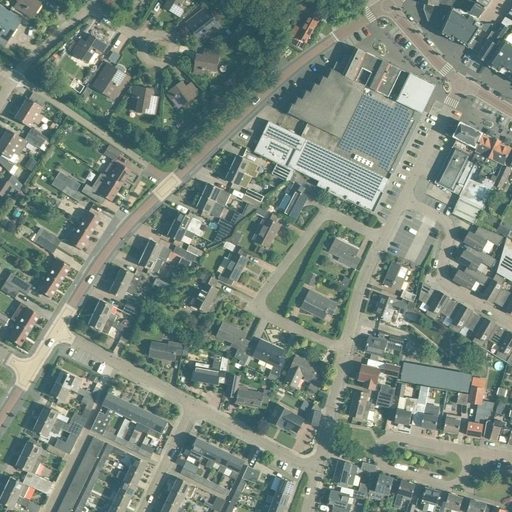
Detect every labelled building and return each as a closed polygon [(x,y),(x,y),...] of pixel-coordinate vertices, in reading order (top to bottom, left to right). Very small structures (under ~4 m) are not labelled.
[(16,0),(13,6),(32,18),(42,2),(39,0),(16,0)] [(168,0),(164,7),(181,17),(187,8),(181,4),(184,0),(168,0)] [(460,0),(437,0),(437,5),(425,4),(424,9),(428,21),(444,23),(451,7),(459,8),(460,3),(460,0)] [(470,0),(460,0),(460,3),(472,10),(470,13),(479,19),(485,9),(470,0)] [(290,35),(296,38),(293,43),(302,48),(306,43),(320,20),(317,18),(323,7),(313,2),(306,13),(310,15),(301,31),(294,28),(290,35)] [(13,15),(5,10),(0,6),(0,29),(1,30),(0,31),(0,46),(3,49),(17,25),(8,19),(11,14),(13,16),(13,15)] [(444,23),(440,33),(453,41),(455,39),(463,44),(465,46),(468,47),(469,48),(482,28),(482,27),(481,27),(482,24),(480,23),(477,22),(478,21),(460,9),(459,9),(451,8),(444,23)] [(216,24),(204,9),(191,19),(192,19),(194,18),(197,22),(190,28),(202,43),(211,36),(207,31),(216,24)] [(282,22),(263,9),(252,26),(270,37),(273,33),(274,34),(282,22)] [(241,40),(251,24),(249,23),(244,20),(231,39),(233,42),(241,40)] [(497,38),(501,41),(509,29),(502,24),(495,34),(492,32),(482,48),(477,56),(477,57),(477,56),(479,57),(479,58),(487,63),(492,55),(498,46),(494,43),(497,38)] [(511,28),(488,65),(492,67),(493,67),(496,69),(495,69),(499,72),(502,68),(511,74),(511,75),(510,79),(511,80),(511,28)] [(96,52),(101,55),(107,45),(91,35),(85,44),(80,41),(81,39),(72,52),(88,63),(96,52)] [(253,42),(264,49),(269,43),(257,35),(253,42)] [(116,56),(122,59),(126,50),(120,47),(116,56)] [(334,153),(379,59),(356,48),(352,57),(347,55),(343,64),(339,62),(335,71),(331,69),(326,78),(322,76),(318,85),(314,83),(310,92),(306,90),(301,99),(297,97),(294,104),(291,103),(287,112),(308,123),(301,137),(334,153)] [(217,71),(220,52),(204,49),(204,50),(207,50),(206,56),(197,55),(194,74),(203,75),(204,69),(217,71)] [(295,169),(294,171),(318,183),(317,186),(374,213),(392,175),(390,174),(416,120),(412,119),(427,83),(411,75),(411,74),(379,59),(334,153),(301,137),(269,121),(254,152),(278,163),(278,162),(295,169)] [(107,63),(102,71),(92,86),(114,100),(129,77),(124,73),(125,70),(123,68),(121,66),(118,65),(116,67),(115,68),(107,63)] [(184,106),(199,94),(191,83),(192,85),(187,89),(182,82),(166,93),(172,100),(177,97),(184,106)] [(134,86),(132,97),(138,98),(136,112),(155,115),(159,97),(158,97),(157,100),(152,98),(153,90),(134,86)] [(27,98),(20,108),(40,120),(43,116),(38,113),(42,107),(46,101),(33,93),(29,99),(27,98)] [(84,93),(80,98),(85,101),(89,96),(84,93)] [(37,125),(40,120),(20,108),(14,118),(23,124),(29,127),(33,122),(37,125)] [(454,192),(475,150),(483,133),(460,122),(453,137),(458,139),(455,146),(453,145),(435,183),(454,192)] [(42,144),(27,134),(24,140),(7,129),(1,139),(20,152),(26,142),(34,147),(35,146),(39,149),(42,144)] [(27,134),(42,144),(43,144),(46,138),(32,129),(31,129),(27,134)] [(494,185),(503,165),(503,164),(504,164),(511,148),(501,143),(502,142),(493,138),(493,140),(484,135),(476,151),(475,150),(454,192),(461,196),(452,214),(468,220),(475,224),(483,206),(494,185)] [(18,156),(20,152),(1,139),(0,140),(0,153),(1,154),(0,156),(0,163),(9,172),(14,164),(8,161),(13,153),(18,156)] [(108,146),(103,154),(115,161),(120,154),(108,146)] [(232,167),(256,179),(259,173),(256,171),(259,166),(250,162),(250,161),(237,155),(232,167)] [(36,163),(33,160),(30,158),(24,167),(31,171),(36,163)] [(21,170),(25,162),(21,160),(17,169),(21,170)] [(109,179),(120,186),(130,170),(117,162),(113,168),(109,165),(102,175),(109,179)] [(503,165),(494,185),(502,188),(511,168),(503,165)] [(256,179),(232,167),(226,179),(239,185),(242,179),(249,183),(252,177),(256,179)] [(120,186),(109,179),(102,175),(100,173),(91,188),(86,184),(81,191),(93,199),(102,204),(105,198),(110,201),(120,186)] [(289,180),(291,175),(287,173),(283,180),(287,182),(289,180)] [(71,179),(67,186),(76,192),(80,185),(71,179)] [(9,184),(3,180),(0,183),(0,194),(2,196),(7,187),(9,184)] [(203,195),(225,206),(231,194),(208,183),(203,195)] [(295,183),(288,196),(286,194),(279,207),(285,210),(283,212),(296,219),(308,197),(302,194),(305,188),(295,183)] [(14,189),(9,186),(3,194),(9,198),(14,189)] [(79,202),(83,196),(66,186),(62,192),(79,202)] [(245,194),(262,202),(264,198),(248,189),(245,194)] [(259,207),(262,202),(245,194),(242,200),(258,208),(259,208),(259,207)] [(225,206),(203,195),(197,208),(219,218),(222,212),(225,206)] [(278,217),(259,207),(259,208),(258,208),(259,209),(256,213),(264,218),(253,239),(269,247),(280,225),(275,223),(278,217)] [(22,211),(17,208),(11,217),(16,220),(22,211)] [(79,227),(90,234),(100,219),(87,210),(82,218),(84,219),(79,227)] [(203,223),(180,212),(174,224),(197,234),(201,236),(203,232),(199,230),(203,223)] [(218,223),(234,231),(236,225),(221,218),(218,223)] [(230,237),(234,231),(218,223),(218,224),(222,226),(219,232),(230,237)] [(21,224),(19,228),(29,235),(32,231),(21,224)] [(196,235),(197,234),(174,224),(168,236),(181,242),(184,236),(193,240),(195,234),(196,235)] [(80,250),(90,234),(79,227),(74,235),(72,234),(67,242),(80,250)] [(475,248),(482,251),(488,240),(498,246),(504,237),(478,227),(478,228),(480,229),(476,236),(470,232),(464,242),(475,248)] [(61,241),(44,230),(40,228),(36,234),(57,247),(61,241)] [(57,247),(36,234),(33,232),(29,239),(53,254),(57,247)] [(229,243),(239,247),(242,241),(232,237),(229,243)] [(361,259),(355,256),(358,250),(336,239),(330,252),(340,257),(338,260),(356,269),(361,259)] [(145,252),(158,258),(166,262),(172,251),(163,247),(164,246),(151,240),(145,252)] [(245,251),(241,249),(226,241),(223,247),(232,251),(228,258),(231,260),(224,275),(227,276),(233,280),(236,281),(248,259),(242,256),(245,251)] [(511,249),(505,245),(500,262),(498,269),(497,273),(511,281),(511,249)] [(187,251),(201,258),(204,252),(190,246),(187,251)] [(496,260),(482,251),(475,248),(471,255),(464,251),(459,261),(469,267),(476,270),(481,262),(492,268),(493,266),(496,260)] [(198,264),(201,258),(187,251),(184,257),(198,264)] [(164,261),(158,258),(145,252),(139,264),(152,270),(158,273),(164,261)] [(172,258),(168,265),(175,269),(179,262),(172,258)] [(186,272),(191,263),(182,258),(177,268),(186,272)] [(48,275),(59,282),(69,267),(61,261),(57,259),(52,266),(53,267),(48,275)] [(409,269),(405,268),(396,264),(391,274),(388,273),(383,284),(400,291),(409,269)] [(491,279),(476,270),(469,267),(465,274),(459,270),(453,280),(471,290),(476,281),(486,287),(491,279)] [(129,287),(136,290),(142,278),(135,274),(122,268),(116,280),(129,286),(129,287)] [(309,272),(304,282),(314,287),(319,277),(309,272)] [(11,273),(5,282),(19,290),(26,295),(32,286),(11,273)] [(230,285),(233,280),(227,276),(224,275),(220,273),(218,279),(230,285)] [(171,274),(167,283),(171,285),(175,276),(171,274)] [(511,300),(511,293),(501,288),(506,280),(496,274),(483,297),(493,303),(493,302),(502,307),(507,297),(511,300)] [(50,298),(59,282),(48,275),(43,283),(42,282),(37,290),(41,292),(50,298)] [(218,281),(209,276),(207,275),(203,282),(206,284),(198,298),(195,297),(191,304),(192,305),(191,307),(197,310),(198,308),(206,312),(218,290),(214,288),(218,281)] [(345,289),(350,280),(345,277),(340,286),(345,289)] [(168,291),(171,286),(156,279),(154,285),(168,291)] [(137,291),(136,290),(129,287),(129,286),(116,280),(110,292),(123,298),(126,292),(135,296),(137,291)] [(5,282),(1,289),(14,298),(19,290),(5,282)] [(439,292),(424,284),(423,283),(419,300),(430,307),(426,314),(436,320),(440,312),(441,313),(444,308),(443,307),(449,297),(439,291),(439,292)] [(417,295),(404,290),(401,297),(414,303),(417,295)] [(338,304),(310,291),(301,307),(324,319),(327,313),(332,316),(338,304)] [(408,304),(381,295),(374,313),(384,317),(383,320),(395,324),(399,313),(405,314),(408,304)] [(95,312),(114,321),(117,316),(110,313),(113,307),(113,306),(101,300),(95,312)] [(126,306),(140,313),(143,307),(128,300),(126,306)] [(464,326),(471,314),(473,311),(463,305),(462,306),(454,301),(448,310),(444,308),(441,313),(454,320),(449,328),(459,334),(464,326)] [(18,324),(29,330),(39,315),(21,303),(11,319),(18,324)] [(132,330),(140,313),(126,306),(123,312),(132,317),(130,322),(127,328),(132,330)] [(114,321),(95,312),(89,324),(95,327),(94,328),(96,329),(97,328),(102,330),(101,331),(108,334),(112,326),(124,332),(125,331),(126,327),(121,325),(114,321)] [(0,323),(5,326),(9,320),(0,314),(0,323)] [(494,327),(496,324),(486,318),(485,319),(477,315),(476,317),(471,314),(464,326),(477,334),(472,342),(482,347),(487,339),(494,327)] [(223,323),(219,332),(218,336),(233,343),(231,346),(239,349),(235,357),(241,360),(249,342),(243,339),(246,333),(223,323)] [(19,346),(29,330),(18,324),(13,332),(11,330),(6,338),(19,346)] [(132,330),(127,328),(126,327),(125,331),(121,340),(126,342),(132,330)] [(494,327),(487,339),(500,347),(496,355),(506,361),(511,350),(511,333),(509,332),(509,333),(500,328),(499,330),(494,327)] [(384,356),(385,351),(387,341),(369,336),(365,352),(371,353),(370,360),(377,361),(379,355),(384,356)] [(407,340),(404,339),(391,336),(390,342),(403,345),(398,366),(401,367),(407,340)] [(268,379),(276,382),(284,365),(286,359),(281,357),(284,351),(261,340),(253,356),(274,366),(268,379)] [(181,355),(183,345),(183,344),(169,342),(168,345),(152,343),(150,356),(174,361),(175,354),(181,355)] [(296,356),(292,366),(290,369),(291,369),(285,382),(296,388),(302,375),(306,376),(304,379),(311,383),(309,388),(317,392),(324,376),(316,373),(319,367),(296,356)] [(195,370),(193,380),(218,384),(219,379),(225,380),(226,370),(227,368),(228,359),(222,357),(220,370),(209,368),(210,365),(204,364),(196,363),(195,370)] [(401,367),(398,366),(387,363),(384,374),(398,377),(401,367)] [(471,376),(450,372),(404,364),(402,380),(469,392),(471,376)] [(362,365),(360,374),(358,373),(357,379),(359,379),(358,380),(364,382),(363,387),(375,391),(377,385),(381,369),(372,367),(362,365)] [(57,383),(70,389),(84,396),(96,402),(101,391),(95,388),(92,394),(79,387),(82,380),(62,371),(57,383)] [(90,374),(89,379),(91,380),(97,383),(100,378),(93,375),(93,376),(90,374)] [(230,375),(228,386),(227,396),(237,398),(236,403),(261,408),(262,402),(268,403),(270,392),(264,390),(263,394),(247,391),(248,388),(240,386),(239,387),(237,387),(239,377),(230,375)] [(406,383),(398,381),(394,394),(394,396),(404,398),(406,383)] [(64,401),(70,389),(57,383),(51,395),(64,401)] [(421,427),(436,429),(440,408),(426,405),(429,388),(421,386),(419,400),(417,407),(415,406),(414,414),(412,424),(412,425),(421,427)] [(471,387),(468,404),(478,405),(481,406),(482,400),(483,396),(484,389),(471,387)] [(368,394),(365,393),(356,391),(354,399),(355,400),(351,416),(367,420),(368,418),(372,419),(374,413),(369,411),(372,402),(367,401),(368,394)] [(394,394),(394,395),(379,392),(376,405),(377,405),(376,409),(389,412),(390,409),(393,396),(394,396),(394,394)] [(115,411),(121,399),(109,393),(103,406),(109,408),(106,415),(100,412),(91,430),(103,436),(105,431),(108,426),(115,411)] [(470,395),(459,393),(457,404),(468,406),(470,395)] [(87,419),(96,402),(84,396),(81,402),(86,405),(81,416),(87,419)] [(411,413),(414,414),(415,406),(417,407),(419,400),(406,398),(404,411),(397,410),(395,422),(409,425),(411,413)] [(126,417),(132,404),(121,399),(115,411),(126,417)] [(493,410),(495,403),(487,401),(485,409),(478,408),(475,424),(469,423),(466,435),(481,437),(485,415),(490,416),(492,410),(492,409),(493,410)] [(138,423),(144,410),(132,404),(126,417),(138,423)] [(280,424),(284,426),(285,425),(298,433),(304,420),(291,413),(292,411),(279,404),(270,421),(279,426),(280,424)] [(309,409),(306,424),(318,427),(321,412),(322,408),(315,404),(312,410),(309,409)] [(87,419),(81,416),(75,413),(69,425),(56,418),(59,413),(45,406),(40,418),(61,429),(61,428),(71,433),(71,434),(78,437),(87,419)] [(147,434),(156,416),(144,410),(138,423),(129,442),(126,447),(138,453),(140,448),(134,444),(140,432),(142,433),(142,431),(147,434)] [(447,414),(446,418),(444,431),(459,433),(460,423),(462,416),(447,414)] [(156,416),(147,434),(159,439),(168,422),(156,416)] [(58,434),(61,429),(40,418),(34,430),(48,437),(50,431),(58,434)] [(126,447),(129,442),(122,438),(130,422),(125,419),(117,436),(115,441),(126,447)] [(511,430),(498,427),(493,425),(494,424),(487,422),(484,437),(511,445),(511,430)] [(105,431),(103,436),(115,441),(117,436),(105,431)] [(70,455),(78,437),(71,434),(66,442),(59,439),(57,442),(52,439),(49,445),(66,453),(70,455)] [(101,448),(104,442),(94,437),(91,443),(101,448)] [(22,454),(41,463),(42,463),(45,458),(39,455),(42,448),(36,446),(38,442),(30,438),(29,442),(28,442),(22,454)] [(204,456),(209,444),(198,438),(195,443),(194,443),(193,444),(194,445),(189,456),(201,462),(204,456)] [(98,454),(101,448),(91,443),(88,448),(98,454)] [(103,456),(108,458),(111,451),(122,456),(124,452),(108,444),(103,456)] [(140,448),(138,453),(150,459),(154,449),(142,444),(140,448)] [(212,469),(216,462),(221,450),(209,444),(204,456),(210,459),(206,467),(212,469)] [(63,459),(66,453),(49,445),(46,451),(63,459)] [(96,459),(98,454),(88,448),(85,454),(96,459)] [(227,467),(233,455),(221,450),(216,462),(221,464),(218,471),(224,474),(227,467)] [(35,475),(41,463),(22,454),(17,466),(29,472),(26,478),(50,489),(53,483),(40,478),(35,475)] [(93,464),(96,459),(85,454),(83,459),(93,464)] [(245,461),(233,455),(227,467),(234,471),(231,477),(236,480),(245,461)] [(102,470),(108,458),(103,456),(97,468),(102,470)] [(130,469),(142,475),(148,463),(136,457),(130,469)] [(90,470),(93,464),(83,459),(80,465),(90,470)] [(353,485),(356,476),(358,466),(339,461),(334,481),(353,485)] [(192,479),(198,467),(187,462),(183,468),(180,473),(189,478),(192,479)] [(375,473),(377,466),(363,462),(361,470),(375,473)] [(88,475),(90,470),(80,465),(77,470),(88,475)] [(250,482),(251,481),(256,470),(248,466),(242,478),(248,481),(250,482)] [(204,485),(207,480),(195,474),(198,467),(192,479),(204,485)] [(98,478),(102,470),(97,468),(91,479),(99,483),(101,480),(98,478)] [(136,487),(142,475),(130,469),(127,475),(120,471),(117,477),(124,481),(136,487)] [(85,481),(88,475),(77,470),(75,475),(85,481)] [(396,486),(398,480),(393,479),(394,478),(380,474),(380,475),(374,474),(369,490),(383,494),(380,507),(385,508),(393,483),(396,484),(396,486)] [(82,486),(85,481),(75,475),(72,481),(82,486)] [(48,495),(50,489),(26,478),(23,483),(11,478),(6,489),(24,499),(30,487),(48,495)] [(103,478),(100,486),(108,489),(111,482),(103,478)] [(173,490),(185,496),(191,498),(196,486),(178,478),(173,490)] [(242,492),(248,481),(242,478),(236,490),(242,492)] [(99,484),(99,483),(91,479),(85,491),(91,494),(96,483),(99,484)] [(277,491),(289,496),(294,484),(282,479),(278,488),(277,491)] [(216,491),(218,485),(207,480),(204,485),(216,491)] [(398,480),(396,486),(400,487),(394,507),(399,509),(400,506),(400,507),(403,499),(411,501),(415,485),(401,481),(398,480)] [(80,491),(82,486),(72,481),(69,486),(80,491)] [(131,498),(136,487),(124,481),(118,492),(131,498)] [(218,485),(216,491),(228,497),(230,491),(218,485)] [(77,497),(80,491),(69,486),(67,492),(77,497)] [(426,487),(424,493),(422,492),(421,498),(423,498),(419,510),(426,511),(428,504),(437,507),(441,492),(426,487)] [(24,499),(6,489),(0,501),(13,508),(16,502),(27,507),(26,509),(32,511),(38,511),(41,507),(24,499)] [(179,507),(185,496),(173,490),(167,501),(179,507)] [(236,504),(242,492),(236,490),(231,502),(236,504)] [(350,495),(341,493),(331,490),(327,506),(333,507),(331,511),(349,511),(351,505),(348,504),(350,495)] [(85,505),(91,494),(85,491),(80,503),(85,505)] [(285,508),(289,496),(277,491),(275,497),(268,495),(266,501),(272,503),(272,504),(285,508)] [(367,494),(355,491),(353,497),(365,501),(367,494)] [(74,502),(77,497),(67,492),(64,497),(74,502)] [(125,510),(131,498),(118,492),(113,504),(125,510)] [(445,493),(442,503),(440,509),(444,510),(443,511),(450,511),(452,510),(459,511),(463,498),(449,494),(445,493)] [(72,508),(74,502),(64,497),(61,502),(72,508)] [(212,509),(218,511),(220,511),(226,501),(217,497),(212,509)] [(470,500),(468,510),(467,511),(488,511),(490,507),(486,506),(486,505),(470,500)] [(185,511),(186,511),(179,507),(167,501),(161,511),(185,511)] [(67,511),(69,511),(72,508),(61,502),(59,508),(67,511)] [(232,511),(236,504),(231,502),(225,511),(232,511)] [(81,511),(85,505),(80,503),(75,511),(81,511)]
